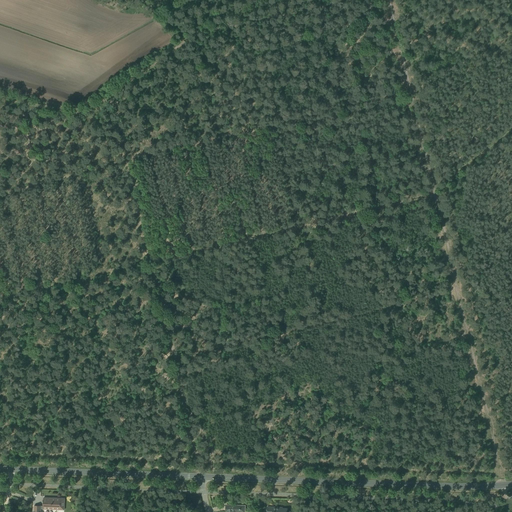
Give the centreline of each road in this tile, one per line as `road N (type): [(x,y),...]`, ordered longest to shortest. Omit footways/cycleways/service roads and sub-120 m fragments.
road 1 (tertiary): [(201,478),(511,484)]
road 2 (tertiary): [(11,470),(201,478)]
